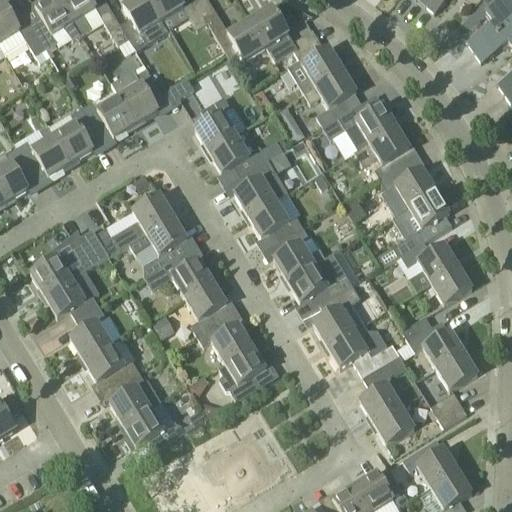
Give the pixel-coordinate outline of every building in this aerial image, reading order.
[(72,45),(81,40),(56,0),(54,0),(34,12),(40,22),(30,29),(46,55),(55,50),(57,49),(51,40),(63,33),(71,44),(72,45)] [(56,0),(81,40),(90,35),(84,20),(95,13),(100,22),(110,15),(101,0),(56,0)] [(161,25),(145,0),(140,0),(122,11),(130,24),(119,30),(128,45),(134,53),(144,47),(139,39),(161,25)] [(175,0),(145,0),(161,25),(167,35),(189,21),(197,35),(207,28),(193,5),(183,11),(175,0)] [(266,53),(249,25),(228,38),(204,0),(201,0),(193,5),(207,28),(229,64),(241,61),(244,66),(266,53)] [(424,10),(432,0),(415,0),(414,2),(424,10)] [(432,0),(424,10),(434,18),(448,0),(462,0),(465,1),(465,0),(481,0),(482,1),(483,0),(432,0)] [(473,57),(511,28),(511,0),(506,0),(484,17),(492,28),(465,47),(473,57)] [(2,8),(0,9),(0,53),(5,61),(26,48),(35,62),(46,55),(30,29),(29,29),(27,25),(16,31),(2,8)] [(271,12),(249,25),(266,53),(271,62),(289,50),(295,59),(318,45),(312,35),(296,45),(291,37),(287,39),(271,12)] [(110,15),(100,22),(109,37),(119,30),(110,15)] [(511,28),(473,57),(481,68),(507,48),(511,55),(511,28)] [(128,45),(119,30),(109,37),(118,51),(128,45)] [(318,45),(295,59),(299,66),(287,73),(303,100),(342,76),(329,54),(325,56),(318,45)] [(111,89),(114,94),(135,130),(157,116),(150,104),(161,98),(146,74),(136,80),(133,75),(111,89)] [(342,76),(303,100),(309,110),(321,103),(328,114),(316,122),(322,133),(337,123),(345,118),(339,108),(356,98),(342,76)] [(511,76),(496,88),(503,99),(511,92),(511,76)] [(193,95),(186,82),(170,91),(171,92),(178,104),(193,95)] [(511,92),(503,99),(511,109),(511,108),(511,92)] [(81,114),(95,137),(106,131),(113,143),(135,130),(114,94),(81,114)] [(375,100),(345,118),(337,123),(357,155),(396,132),(382,110),(381,111),(375,100)] [(194,135),(207,157),(244,135),(245,134),(232,113),(230,114),(224,103),(200,117),(207,128),(194,135)] [(70,119),(48,132),(70,169),(93,156),(85,143),(95,137),(81,114),(71,120),(70,119)] [(32,154),(27,146),(23,140),(12,146),(16,153),(30,176),(41,170),(48,182),(70,169),(48,132),(39,137),(45,147),(32,154)] [(409,154),(396,132),(357,155),(353,158),(361,171),(376,162),(381,171),(373,176),(380,186),(403,172),(397,162),(409,154)] [(233,172),(240,182),(274,162),(282,157),(288,153),(282,142),(261,155),(259,151),(255,154),(244,135),(207,157),(221,179),(233,172)] [(0,159),(0,199),(5,208),(27,195),(20,183),(30,176),(16,153),(6,159),(5,156),(0,159)] [(233,200),(247,222),(283,201),(268,176),(278,169),(274,162),(240,182),(246,193),(233,200)] [(397,220),(407,214),(435,197),(422,175),(409,182),(403,172),(380,186),(386,197),(384,199),(397,220)] [(435,197),(407,214),(397,220),(392,223),(405,245),(394,252),(401,263),(424,249),(417,238),(421,236),(449,219),(435,197)] [(106,233),(95,240),(108,262),(128,250),(173,223),(160,201),(132,217),(138,228),(112,244),(106,233)] [(273,237),(279,247),(303,233),(283,201),(247,222),(260,244),(273,237)] [(144,283),(144,285),(180,263),(192,256),(186,245),(173,223),(128,250),(134,260),(151,250),(158,262),(146,269),(145,271),(144,273),(144,276),(143,278),(143,280),(144,283)] [(303,233),(279,247),(285,258),(273,265),(286,287),(325,264),(319,255),(318,255),(311,243),(309,244),(303,233)] [(43,301),(85,276),(108,262),(95,240),(92,235),(79,243),(80,249),(76,252),(79,258),(62,269),(54,258),(42,265),(45,270),(30,279),(43,301)] [(417,267),(422,276),(409,285),(416,297),(430,289),(458,272),(444,250),(430,259),(424,249),(401,263),(407,273),(417,267)] [(171,283),(185,305),(212,288),(199,266),(192,256),(180,263),(144,285),(151,296),(171,283)] [(312,302),(319,312),(352,292),(332,259),(325,264),(286,287),(300,309),(312,302)] [(458,272),(430,289),(443,311),(471,294),(458,272)] [(69,316),(75,326),(99,312),(93,302),(98,299),(85,276),(43,301),(57,323),(69,316)] [(190,331),(197,342),(220,328),(213,317),(226,310),(212,288),(185,305),(198,327),(190,331)] [(360,305),(352,292),(319,312),(325,323),(312,330),(326,352),(363,330),(351,310),(360,305)] [(83,366),(110,349),(122,343),(108,321),(105,323),(99,312),(75,326),(82,337),(69,344),(83,366)] [(401,336),(408,347),(431,333),(425,322),(401,336)] [(422,353),(435,375),(463,358),(457,348),(462,346),(455,335),(451,338),(450,336),(448,337),(441,326),(431,333),(408,347),(414,358),(422,353)] [(211,348),(224,369),(224,370),(252,353),(238,331),(226,338),(220,328),(197,342),(203,353),(211,348)] [(352,367),(361,383),(398,361),(392,350),(387,353),(377,336),(367,336),(363,330),(326,352),(339,374),(352,367)] [(110,349),(83,366),(96,388),(109,381),(115,391),(138,377),(132,366),(124,371),(110,349)] [(224,370),(224,369),(218,373),(222,381),(221,382),(218,386),(225,397),(230,396),(236,407),(259,393),(253,382),(265,375),(252,353),(224,370)] [(477,380),(463,358),(435,375),(449,397),(477,380)] [(359,407),(372,429),(400,412),(383,384),(405,371),(398,361),(361,383),(371,399),(359,407)] [(109,409),(122,431),(162,407),(148,384),(144,386),(138,377),(115,391),(121,402),(109,409)] [(459,409),(453,398),(430,412),(436,423),(459,409)] [(148,446),(154,456),(178,442),(171,431),(175,428),(162,407),(122,431),(135,453),(148,446)] [(203,408),(201,413),(207,423),(217,417),(219,413),(203,408)] [(0,443),(15,434),(2,412),(0,409),(0,443)] [(459,409),(436,423),(443,434),(466,420),(459,409)] [(372,429),(386,451),(414,434),(400,412),(372,429)] [(417,472),(430,494),(458,477),(444,455),(442,456),(436,445),(402,467),(409,477),(417,472)] [(376,478),(354,491),(366,511),(382,511),(392,506),(395,511),(400,511),(408,508),(388,475),(378,481),(376,478)] [(458,477),(430,494),(441,511),(462,511),(459,506),(471,499),(458,477)] [(366,511),(354,491),(332,505),(335,511),(366,511)]
